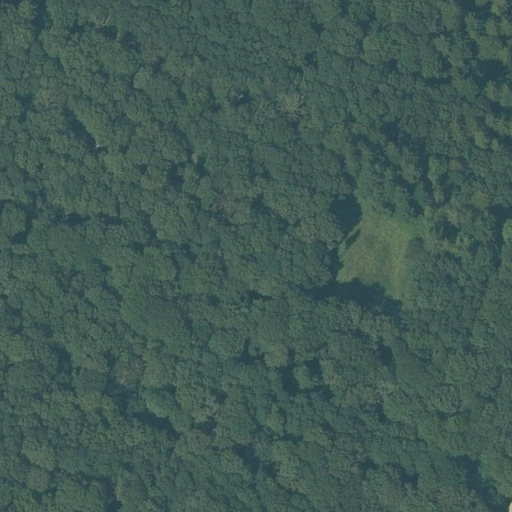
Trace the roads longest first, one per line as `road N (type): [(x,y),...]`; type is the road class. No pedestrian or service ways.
road 1 (track): [(0,221),(464,390)]
road 2 (track): [(511,240),(429,511)]
road 3 (track): [(368,0),(511,56)]
